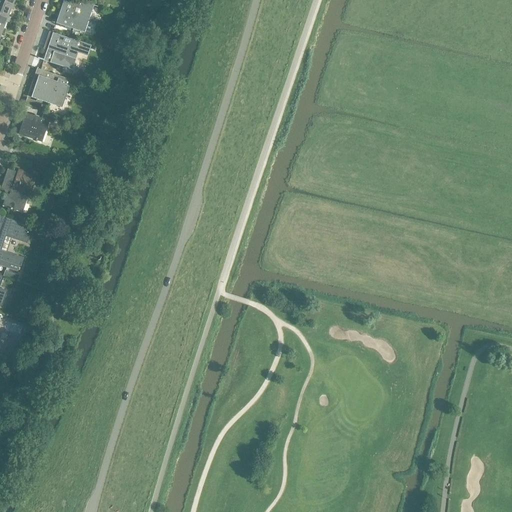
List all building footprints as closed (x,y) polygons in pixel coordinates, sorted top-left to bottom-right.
[(0,0),(0,13),(8,17),(13,5),(0,0)] [(93,5),(77,0),(64,0),(62,8),(61,7),(56,23),(68,27),(68,26),(73,28),(73,29),(74,29),(71,37),(82,40),(92,11),(91,11),(93,5)] [(0,27),(3,29),(8,17),(0,13),(0,27)] [(81,42),(58,34),(58,35),(58,36),(57,40),(56,40),(51,38),(44,60),(72,70),(79,49),(81,42)] [(58,76),(41,70),(40,76),(39,75),(36,82),(33,82),(31,89),(34,90),(31,97),(60,107),(67,85),(66,85),(68,79),(58,76)] [(56,116),(44,112),(41,119),(26,113),(19,134),(42,142),(49,121),(54,123),(56,116)] [(10,209),(11,209),(12,209),(23,213),(28,197),(26,197),(28,193),(30,194),(37,175),(32,174),(34,168),(15,162),(12,170),(7,169),(1,189),(10,192),(9,195),(7,194),(3,206),(10,209)] [(3,224),(0,223),(0,265),(17,271),(22,259),(0,251),(6,234),(24,240),(29,225),(6,218),(3,224)] [(7,275),(19,280),(21,274),(9,269),(7,275)] [(10,355),(7,364),(14,367),(17,358),(10,355)]
